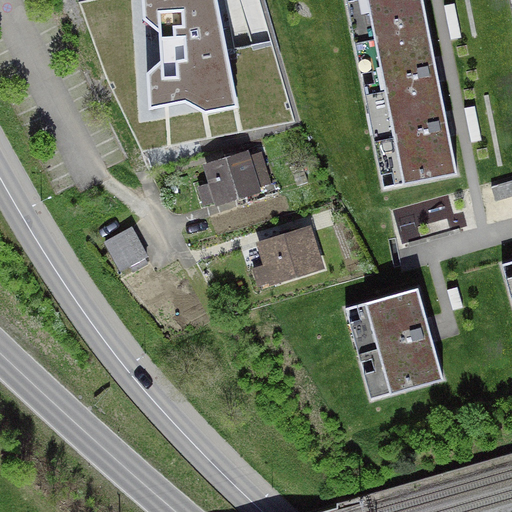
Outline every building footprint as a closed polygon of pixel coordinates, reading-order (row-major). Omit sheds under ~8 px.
[(455,176),(445,123),(432,57),(420,0),(355,0),(393,188),(455,176)] [(260,92),(258,87),(251,62),(223,70),(217,49),(198,55),(196,49),(172,56),(174,62),(152,69),(162,101),(226,81),(231,100),(260,92)] [(233,154),(226,156),(228,163),(207,169),(217,201),(253,190),(253,189),(267,184),(258,155),(243,159),(243,158),(235,160),(233,154)] [(495,199),(511,194),(511,179),(491,185),(495,199)] [(118,272),(145,257),(129,229),(103,244),(118,272)] [(306,232),(259,246),(270,282),(317,267),(306,232)] [(354,307),(380,398),(441,381),(416,289),(354,307)]
